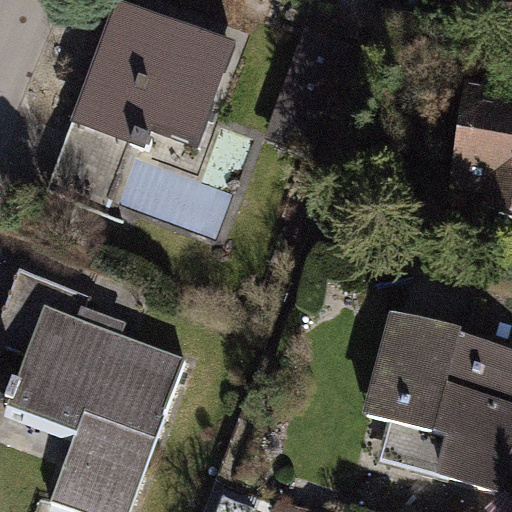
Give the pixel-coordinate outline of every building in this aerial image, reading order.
[(233,52),(126,12),(79,137),(131,156),(132,153),(146,158),(155,133),(197,148),(233,52)] [(320,38),(279,147),(311,159),(352,50),(320,38)] [(511,217),(511,103),(468,97),(455,190),(491,195),(488,214),(511,217)] [(18,401),(84,425),(53,506),(69,511),(131,511),(187,365),(81,325),(90,300),(31,278),(9,335),(35,345),(18,388),(13,386),(7,404),(16,407),(18,401)] [(459,340),(395,323),(369,420),(424,435),(414,473),(496,494),(511,433),(511,356),(458,343),(459,340)] [(511,511),(511,498),(501,491),(485,511),(511,511)]
